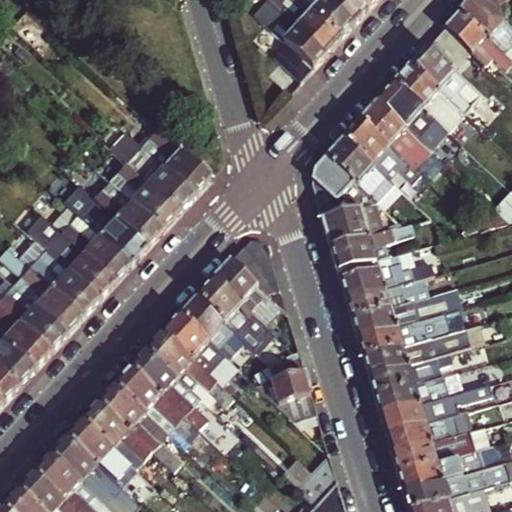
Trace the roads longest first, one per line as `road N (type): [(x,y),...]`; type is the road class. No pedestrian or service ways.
road 1 (residential): [(0,463),(253,189)]
road 2 (residential): [(271,168),(371,511)]
road 3 (residential): [(271,168),(427,0)]
road 4 (residential): [(253,189),(199,0)]
